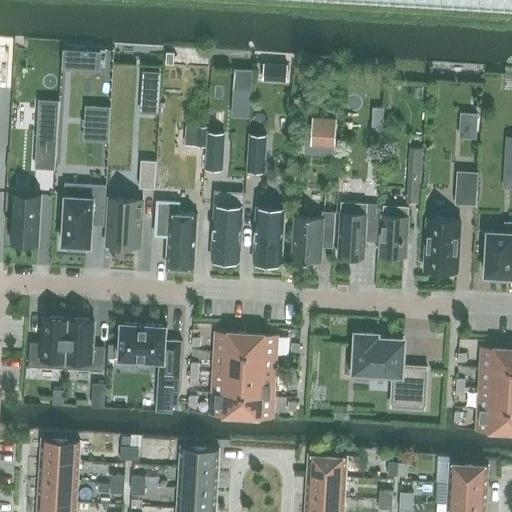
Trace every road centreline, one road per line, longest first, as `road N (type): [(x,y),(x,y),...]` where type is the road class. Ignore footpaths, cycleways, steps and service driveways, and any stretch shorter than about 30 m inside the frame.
road 1 (residential): [(511,311),(15,282),(0,295)]
road 2 (residential): [(284,511),(286,460),(236,457),(234,511)]
